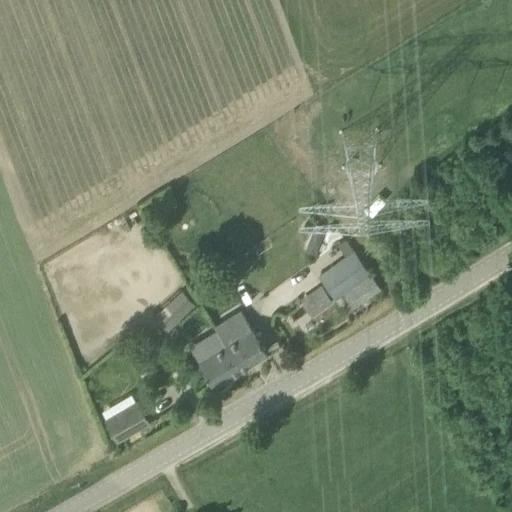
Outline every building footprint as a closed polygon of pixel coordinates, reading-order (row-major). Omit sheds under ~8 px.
[(313,224),(304,249),(315,253),(324,228),(313,224)] [(343,238),(336,243),(345,258),(353,253),(343,238)] [(335,298),(370,275),(354,252),(353,253),(345,258),(320,275),(335,298)] [(370,275),(343,294),(353,307),(380,289),(370,275)] [(320,285),(307,294),(319,313),(333,303),(320,285)] [(168,329),(195,304),(181,290),(155,315),(168,329)] [(241,368),(268,351),(241,310),(216,326),(219,333),(225,343),(241,368)] [(241,368),(225,343),(199,359),(213,384),(241,368)] [(137,399),(104,418),(118,441),(151,421),(137,399)]
